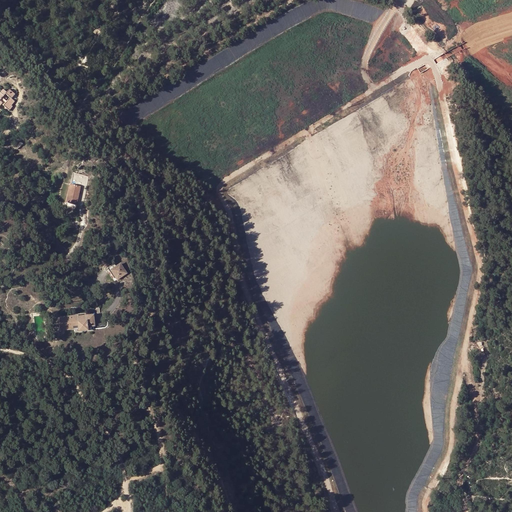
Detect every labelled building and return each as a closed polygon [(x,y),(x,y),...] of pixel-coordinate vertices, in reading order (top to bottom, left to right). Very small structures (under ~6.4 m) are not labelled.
[(441,70),(451,67),(447,58),(438,62),(441,70)] [(12,101),(10,99),(14,95),(7,89),(5,92),(1,89),(0,91),(0,104),(6,110),(9,105),(12,101)] [(21,144),(18,142),(11,148),(15,151),(21,144)] [(73,173),(70,184),(81,187),(83,175),(73,173)] [(70,184),(66,203),(77,205),(81,187),(70,184)] [(68,223),(66,220),(56,228),(59,231),(68,223)] [(113,279),(115,277),(114,276),(116,275),(112,270),(116,267),(113,264),(106,268),(108,272),(113,279)] [(125,273),(119,265),(116,267),(112,270),(116,275),(114,276),(115,277),(117,280),(125,273)] [(72,318),(59,320),(60,330),(72,329),(72,326),(78,325),(79,331),(87,331),(87,326),(93,325),(92,316),(72,319),(72,318)]
